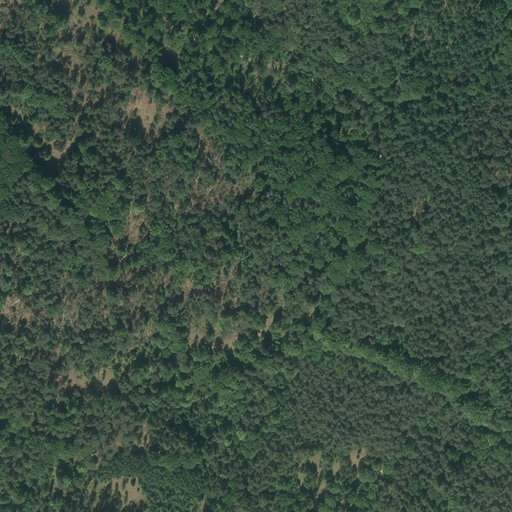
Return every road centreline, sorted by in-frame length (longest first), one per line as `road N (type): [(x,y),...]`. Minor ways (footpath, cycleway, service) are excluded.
road 1 (track): [(399,511),(235,481),(134,449),(90,455),(6,428)]
road 2 (track): [(6,428),(64,399),(219,358),(268,330),(314,330)]
road 3 (track): [(100,0),(322,87),(392,81)]
road 4 (track): [(314,330),(375,178),(392,81)]
road 5 (track): [(203,511),(253,455),(314,330)]
road 6 (unknown): [(352,501),(454,385)]
road 7 (track): [(392,81),(425,90),(511,58)]
